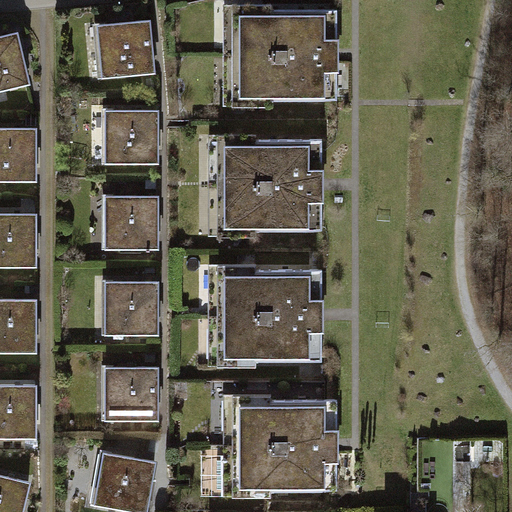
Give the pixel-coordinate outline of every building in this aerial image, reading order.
[(337,9),(232,10),(232,49),(224,49),(224,59),(232,59),(232,99),(337,99),(337,59),(337,54),(337,49),(337,9)] [(149,20),(99,25),(104,75),(154,71),(149,20)] [(17,32),(0,36),(0,88),(28,81),(17,32)] [(157,107),(107,106),(107,158),(157,158),(157,107)] [(35,128),(0,127),(0,177),(35,178),(35,128)] [(322,139),(218,139),(217,179),(209,179),(209,189),(218,189),(217,229),(322,229),(322,190),(322,184),(322,178),(322,139)] [(157,195),(107,195),(107,246),(157,246),(157,195)] [(35,213),(0,212),(0,263),(35,264),(35,213)] [(322,269),(217,269),(217,309),(209,309),(209,319),(217,319),(217,359),(322,359),(322,320),(322,314),(322,308),(322,269)] [(157,281),(107,281),(107,331),(157,331),(157,281)] [(35,299),(0,298),(0,349),(35,349),(35,299)] [(157,366),(107,366),(107,417),(157,417),(157,366)] [(35,384),(0,384),(0,434),(35,434),(35,384)] [(337,399),(232,399),(232,439),(224,439),(224,449),(232,449),(233,459),(217,459),(217,488),(232,488),(232,490),(337,489),(337,451),(337,442),(337,438),(337,399)] [(155,460),(105,452),(96,501),(146,510),(155,460)] [(21,511),(29,481),(0,473),(0,511),(21,511)]
